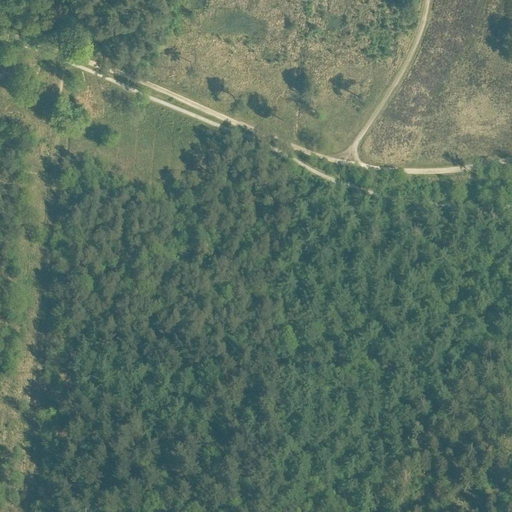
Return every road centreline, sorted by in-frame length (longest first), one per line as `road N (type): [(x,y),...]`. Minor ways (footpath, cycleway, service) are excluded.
road 1 (track): [(46,0),(64,52),(28,511)]
road 2 (track): [(0,29),(341,163)]
road 3 (track): [(429,0),(415,49),(341,163)]
road 4 (track): [(341,163),(419,173),(511,160)]
